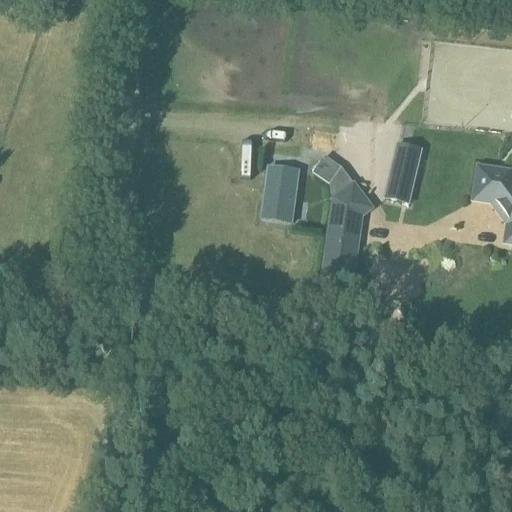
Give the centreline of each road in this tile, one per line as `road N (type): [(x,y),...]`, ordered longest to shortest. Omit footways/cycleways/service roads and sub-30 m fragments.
road 1 (unclassified): [(511,354),(190,315),(168,302)]
road 2 (unclassified): [(168,302),(135,244),(124,168),(153,0)]
road 3 (track): [(168,302),(153,327),(163,351),(275,511)]
road 4 (unclassified): [(168,302),(132,302),(108,332),(90,339),(0,298)]
